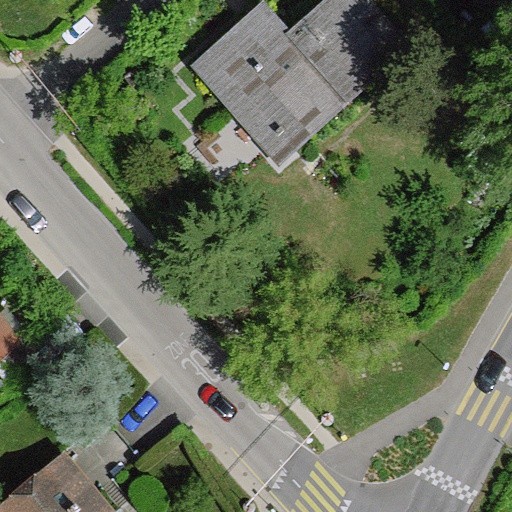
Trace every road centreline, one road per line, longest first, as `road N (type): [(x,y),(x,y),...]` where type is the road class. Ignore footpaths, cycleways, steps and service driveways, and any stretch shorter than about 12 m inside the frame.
road 1 (residential): [(329,511),(0,132)]
road 2 (tertiary): [(430,511),(511,370)]
